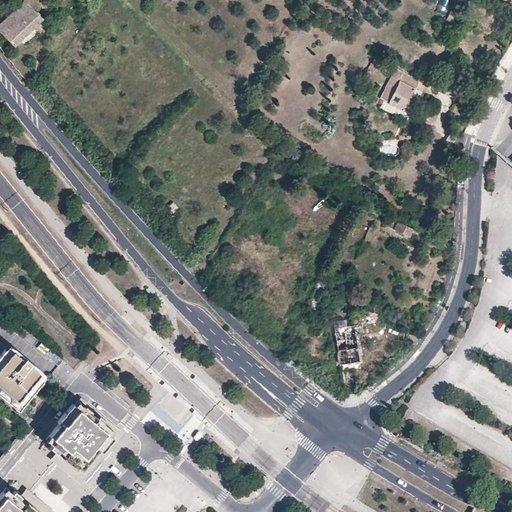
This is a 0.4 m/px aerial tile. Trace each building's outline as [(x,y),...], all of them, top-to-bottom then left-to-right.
[(42,19),(27,4),(25,1),(0,23),(0,31),(14,46),(42,19)] [(379,59),(375,56),(370,66),(374,69),(379,59)] [(418,81),(394,69),(380,97),(383,99),(403,110),(415,87),(418,81)] [(407,120),(422,90),(415,87),(403,110),(383,99),(380,105),(407,120)] [(398,222),(399,219),(392,215),(387,226),(408,236),(411,229),(398,222)] [(323,282),(319,280),(315,288),(320,290),(323,282)] [(378,315),(369,310),(367,314),(376,319),(378,315)] [(334,327),(346,325),(345,319),(333,321),(334,327)] [(354,324),(346,325),(334,327),(340,363),(359,360),(354,324)] [(10,353),(14,347),(9,343),(4,348),(10,353)] [(37,376),(42,370),(14,347),(10,353),(4,348),(0,353),(0,394),(3,397),(7,391),(23,404),(43,380),(37,376)] [(360,366),(359,360),(340,363),(340,369),(360,366)] [(43,380),(47,375),(42,370),(37,376),(43,380)] [(196,375),(193,378),(204,388),(207,386),(196,375)] [(165,381),(163,384),(171,391),(173,389),(165,381)] [(23,404),(7,391),(3,397),(19,410),(23,404)] [(178,394),(176,397),(187,407),(190,404),(178,394)] [(116,432),(78,400),(45,439),(60,452),(56,457),(79,477),(116,432)] [(195,409),(192,411),(201,419),(203,416),(195,409)] [(47,511),(26,494),(21,500),(6,487),(0,493),(0,511),(47,511)]
